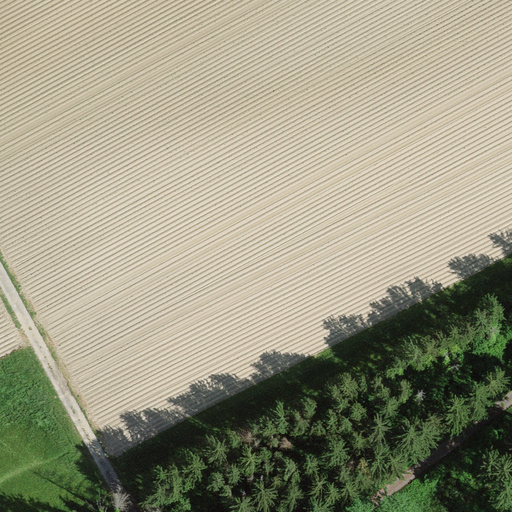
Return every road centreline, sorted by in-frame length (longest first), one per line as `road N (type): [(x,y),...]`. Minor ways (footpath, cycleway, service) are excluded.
road 1 (track): [(0,281),(83,435),(144,511)]
road 2 (track): [(511,399),(366,511)]
